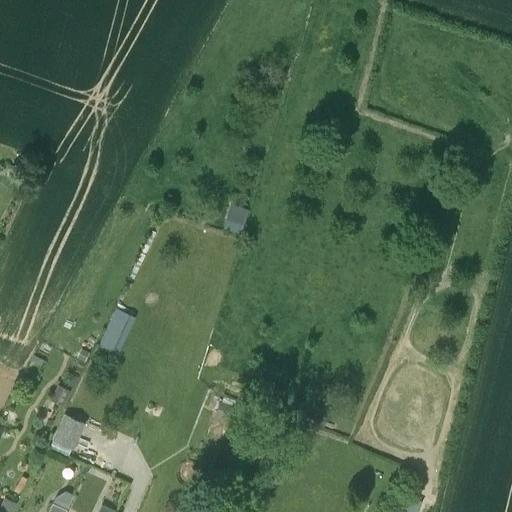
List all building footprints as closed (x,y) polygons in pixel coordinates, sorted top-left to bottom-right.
[(245,229),(250,205),(232,202),(227,225),(245,229)] [(103,345),(123,352),(136,312),(116,305),(103,345)] [(80,347),(75,357),(83,361),(88,351),(80,347)] [(59,384),(52,399),(63,404),(71,389),(59,384)] [(220,401),(216,413),(232,418),(236,406),(220,401)] [(50,447),(68,455),(72,447),(54,439),(50,447)] [(383,511),(380,510),(378,511),(416,511),(422,501),(405,492),(394,511),(390,509),(388,511),(383,511)] [(64,511),(66,508),(52,501),(46,511),(64,511)] [(114,511),(116,510),(101,503),(96,511),(114,511)]
